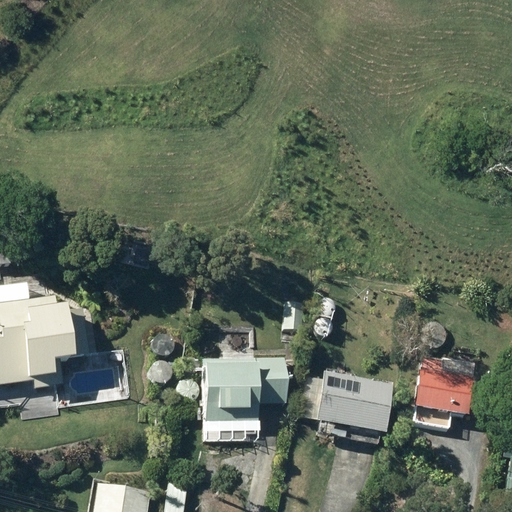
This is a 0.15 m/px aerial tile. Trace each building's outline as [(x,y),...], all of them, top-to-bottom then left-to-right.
[(191,300),(209,301),(210,285),(192,284),(191,300)] [(52,363),(80,359),(73,314),(47,318),(44,301),(0,307),(0,388),(19,386),(20,395),(52,390),(49,367),(52,367),(52,363)] [(296,302),(283,301),(281,340),(294,341),(296,302)] [(307,319),(304,336),(327,340),(330,322),(307,319)] [(276,361),(194,364),(194,371),(188,371),(190,438),(249,436),(248,409),(277,408),(276,361)] [(408,365),(399,413),(457,418),(468,366),(408,365)] [(301,424),(300,429),(371,440),(379,389),(310,378),(309,383),(295,380),(288,422),(301,424)] [(511,467),(496,464),(487,511),(493,511),(511,511),(511,467)] [(90,486),(84,511),(137,511),(141,497),(90,486)]
